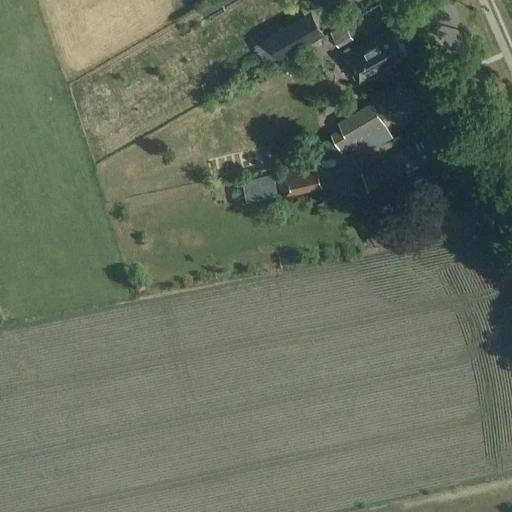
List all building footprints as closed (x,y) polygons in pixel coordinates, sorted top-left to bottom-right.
[(280,58),(325,32),(312,10),(268,36),(280,58)] [(354,21),(347,25),(352,34),(359,30),(354,21)] [(340,46),(354,38),(346,24),(332,32),(340,46)] [(344,55),(360,82),(391,64),(390,61),(407,51),(393,28),(344,55)] [(360,84),(356,86),(361,96),(365,93),(360,84)] [(343,128),(333,134),(333,135),(334,137),(340,147),(341,149),(342,151),(355,144),(355,145),(358,150),(368,144),(364,136),(386,124),(374,103),(339,122),(343,128)] [(436,134),(395,155),(408,181),(429,170),(427,166),(456,151),(448,134),(439,139),(436,134)] [(305,150),(290,153),(292,162),(299,161),(306,159),(330,155),(326,148),(325,146),(305,150)] [(264,165),(273,163),(271,150),(261,152),(264,165)] [(317,161),(274,169),(279,195),(280,200),(293,197),(292,193),(322,187),(317,161)] [(371,218),(376,242),(428,231),(423,207),(371,218)]
